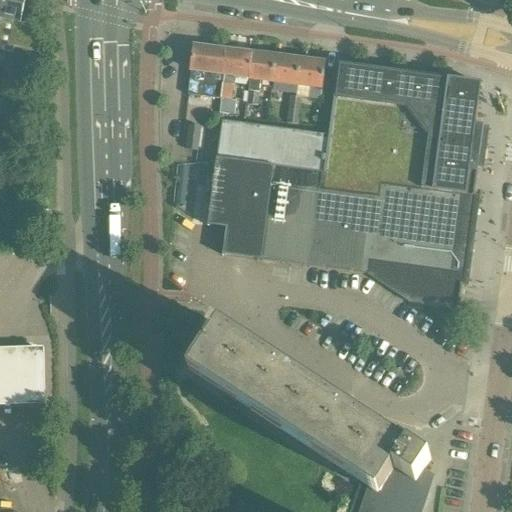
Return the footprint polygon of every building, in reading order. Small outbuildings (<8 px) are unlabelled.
[(25,0),(4,0),(0,18),(0,19),(0,51),(13,54),(14,48),(34,53),(40,28),(20,23),(25,0)] [(223,84),(224,75),(227,51),(218,50),(194,47),(188,96),(221,100),(223,84)] [(252,54),(227,51),(224,75),(249,79),(252,54)] [(261,80),(274,82),(277,58),(252,54),(249,79),(250,79),(249,92),(247,106),(258,107),(260,93),(259,93),(261,80)] [(274,82),(299,85),(302,61),(277,58),(274,82)] [(302,61),(299,85),(322,88),(325,64),(302,61)] [(212,193),(208,226),(226,229),(222,256),(257,261),(366,275),(409,304),(459,311),(462,289),(462,287),(463,285),(474,197),(475,194),(476,182),(478,171),(478,169),(481,149),(484,127),(476,126),(481,84),(339,65),(329,136),(293,131),(222,122),(219,142),(217,159),(212,193)] [(234,86),(223,84),(221,100),(232,101),(234,86)] [(8,85),(1,103),(15,107),(22,89),(8,85)] [(294,125),(297,97),(292,97),(288,124),(294,125)] [(303,98),(297,97),(294,125),(299,125),(303,98)] [(202,127),(189,126),(186,148),(200,150),(202,127)] [(217,329),(190,370),(372,488),(378,492),(393,468),(418,483),(425,470),(424,469),(430,459),(410,446),(411,445),(409,436),(398,429),(393,437),(391,441),(217,329)] [(0,405),(45,404),(44,346),(0,347),(0,405)] [(372,488),(363,511),(417,511),(426,488),(418,483),(393,468),(378,492),(372,488)]
